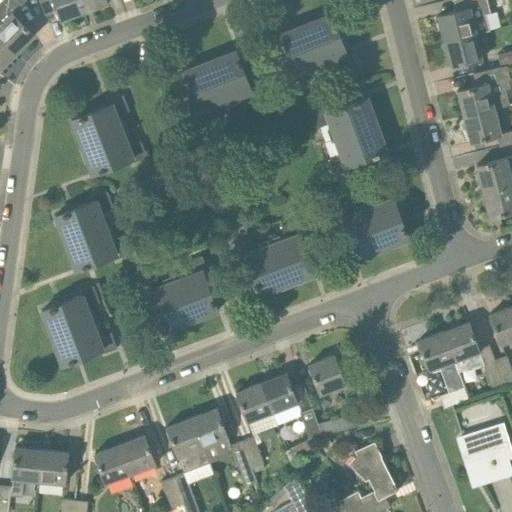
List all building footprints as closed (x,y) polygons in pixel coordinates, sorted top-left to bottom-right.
[(14,12),(21,6),(14,0),(2,0),(0,2),(0,37),(16,53),(35,35),(20,20),(22,19),(14,12)] [(39,0),(44,13),(56,9),(60,20),(84,11),(80,0),(39,0)] [(80,0),(84,11),(108,3),(107,0),(80,0)] [(490,13),(487,0),(453,0),(457,11),(438,15),(445,41),(476,33),(476,34),(489,32),(485,15),(490,13)] [(347,54),(339,34),(332,14),(305,24),(313,44),(321,65),(335,59),(340,71),(356,65),(351,53),(347,54)] [(321,65),(313,44),(305,24),(277,35),(293,75),(289,77),(294,89),(310,83),(305,71),(321,65)] [(483,59),(476,34),(476,33),(445,41),(452,67),(483,59)] [(0,68),(16,53),(0,37),(0,68)] [(251,91),(243,71),(235,51),(209,61),(217,81),(224,102),(239,96),(244,108),(260,102),(255,90),(251,91)] [(511,51),(497,55),(500,67),(501,68),(506,67),(511,65),(511,51)] [(224,102),(217,81),(209,61),(181,71),(197,112),(193,114),(198,126),(214,120),(209,108),(224,102)] [(508,80),(510,79),(506,67),(501,68),(500,67),(473,74),(476,86),(457,90),(464,116),(495,108),(495,109),(509,105),(505,89),(509,88),(508,80)] [(112,103),(92,111),(71,119),(82,146),(123,131),(117,116),(129,111),(123,95),(110,99),(112,103)] [(330,124),(336,139),(357,132),(377,125),(367,96),(326,111),(324,107),(311,112),(317,128),(330,124)] [(495,109),(495,108),(464,116),(470,142),(501,134),(495,109)] [(377,125),(357,132),(336,139),(341,154),(328,159),(335,175),(347,170),(346,166),(387,151),(377,125)] [(129,146),(123,131),(82,146),(93,173),(133,158),(135,162),(147,157),(141,141),(129,146)] [(476,165),(483,191),(511,183),(511,176),(507,157),(476,165)] [(408,238),(401,219),(393,198),(398,196),(393,183),(376,189),(381,202),(364,208),(380,249),(408,238)] [(511,183),(483,191),(489,217),(511,211),(511,183)] [(66,242),(86,235),(107,227),(101,212),(113,207),(107,191),(95,195),(96,200),(56,215),(66,242)] [(380,249),(364,208),(351,213),(346,201),(330,207),(334,220),(338,218),(354,259),(380,249)] [(285,238),(270,244),(279,265),(286,285),(313,274),(298,234),(302,232),(297,219),(281,225),(285,238)] [(107,227),(86,235),(66,242),(76,269),(117,254),(118,258),(131,253),(125,237),(113,242),(107,227)] [(286,285),(279,265),(270,244),(255,249),(250,237),(234,243),(239,256),(243,254),(259,295),(286,285)] [(190,274),(175,280),(191,321),(218,310),(202,270),(206,268),(202,256),(186,262),(190,274)] [(191,321),(175,280),(160,286),(155,273),(139,279),(144,292),(148,290),(163,331),(191,321)] [(52,337),(93,321),(87,306),(99,302),(93,285),(81,290),(82,294),(41,310),(52,337)] [(511,339),(511,305),(490,314),(501,344),(511,339)] [(93,321),(52,337),(63,364),(103,349),(104,353),(117,348),(111,332),(98,337),(93,321)] [(505,387),(494,360),(489,345),(479,349),(469,321),(444,330),(455,360),(454,361),(458,373),(471,368),(472,370),(483,365),(492,392),(505,387)] [(430,369),(454,361),(455,360),(444,330),(419,339),(430,369)] [(309,364),(321,394),(346,384),(334,354),(309,364)] [(494,360),(505,387),(511,384),(511,370),(507,356),(494,360)] [(298,403),(286,372),(261,382),(273,413),(298,403)] [(273,413),(261,382),(236,392),(248,421),(253,434),(278,424),(276,420),(273,413)] [(444,409),(466,400),(461,387),(439,395),(444,409)] [(192,417),(209,463),(233,454),(245,486),(256,482),(253,473),(252,468),(242,440),(231,444),(217,407),(192,417)] [(299,412),(310,441),(322,436),(318,424),(312,407),(299,412)] [(318,424),(322,436),(350,429),(347,416),(318,424)] [(184,472),(209,463),(192,417),(167,426),(178,456),(184,472)] [(510,472),(504,452),(510,450),(502,425),(459,438),(465,456),(471,454),(480,481),(510,472)] [(144,434),(119,444),(131,474),(156,464),(144,434)] [(253,436),(242,440),(252,468),(253,473),(265,468),(253,436)] [(311,450),(306,439),(283,451),(288,461),(311,450)] [(396,491),(379,458),(382,456),(374,441),(355,451),(357,455),(348,462),(365,480),(368,478),(374,490),(361,497),(358,491),(329,506),(331,511),(373,511),(383,507),(379,500),(396,491)] [(131,474),(119,444),(94,453),(106,483),(131,474)] [(11,486),(0,485),(0,511),(9,511),(11,496),(22,497),(24,480),(38,481),(41,449),(15,447),(11,486)] [(68,452),(41,449),(38,481),(65,484),(68,452)] [(173,477),(183,505),(185,511),(199,511),(184,472),(173,477)] [(315,511),(307,494),(297,475),(284,486),(292,502),(274,511),(315,511)] [(183,505),(173,477),(161,481),(171,508),(183,505)] [(61,511),(74,511),(76,501),(63,499),(61,511)] [(76,501),(74,511),(86,511),(87,502),(76,501)]
